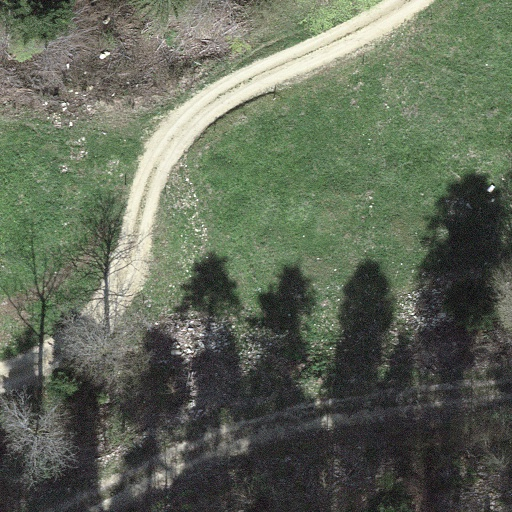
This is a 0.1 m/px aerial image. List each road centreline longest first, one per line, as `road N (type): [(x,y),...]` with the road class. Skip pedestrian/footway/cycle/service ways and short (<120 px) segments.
road 1 (track): [(399,0),(185,119),(165,146),(121,299),(92,339),(53,369),(0,383)]
road 2 (track): [(511,391),(299,416),(200,444),(55,511)]
